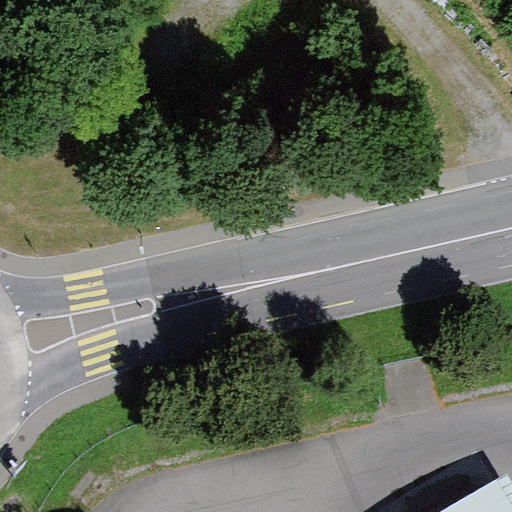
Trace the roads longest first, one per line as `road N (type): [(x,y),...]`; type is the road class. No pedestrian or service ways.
road 1 (primary): [(511,228),(207,292)]
road 2 (track): [(389,0),(492,132),(511,205)]
road 3 (primary): [(2,389),(207,292)]
road 4 (primary): [(207,292),(0,295)]
